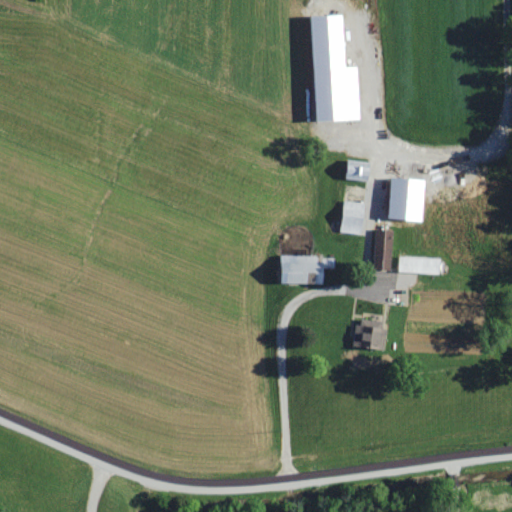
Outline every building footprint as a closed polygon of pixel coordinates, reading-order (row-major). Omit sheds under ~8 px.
[(362,120),(359,65),(348,66),(345,14),(310,16),(316,122),(362,120)] [(427,179),(390,177),(388,220),(425,221),(427,179)] [(364,202),(343,201),(342,232),(363,233),(364,202)] [(392,270),(394,230),(374,229),(373,269),(392,270)] [(325,284),(325,267),(334,267),(335,257),(280,255),(279,283),(325,284)] [(384,347),(385,321),(357,320),(356,345),(384,347)]
